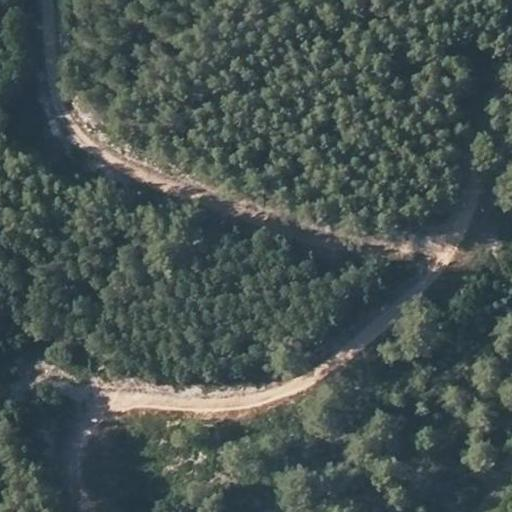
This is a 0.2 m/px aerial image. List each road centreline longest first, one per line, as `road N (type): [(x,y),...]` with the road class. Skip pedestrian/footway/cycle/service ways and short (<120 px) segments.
road 1 (track): [(89,511),(76,467),(93,410),(129,396),(222,404),(305,374),(377,327),(462,246),(485,106),(511,39)]
road 2 (track): [(47,0),(68,127),(123,167),(286,237),(363,249),(462,246)]
